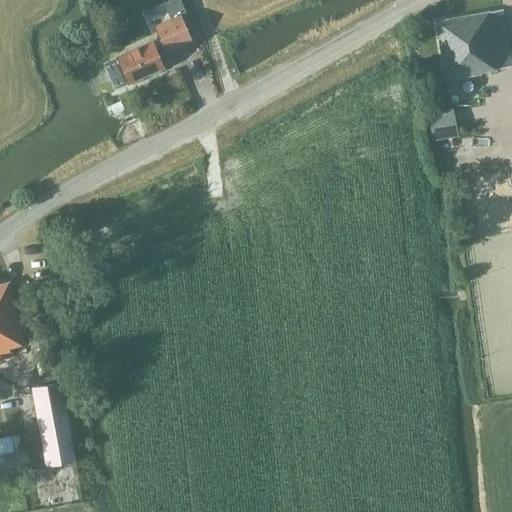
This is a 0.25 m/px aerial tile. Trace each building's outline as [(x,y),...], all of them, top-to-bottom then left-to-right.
[(164,69),(159,57),(193,42),(181,15),(186,13),(180,0),(170,0),(163,3),(170,20),(155,26),(160,40),(152,43),(152,42),(116,58),(103,64),(115,90),(128,85),(164,69)] [(496,70),(511,67),(502,10),(488,13),(488,12),(434,22),(445,81),(480,75),(480,73),(496,70)] [(71,47),(60,52),(68,72),(79,67),(71,47)] [(119,101),(108,106),(112,114),(123,109),(119,101)] [(452,136),(448,118),(448,113),(424,117),(427,140),(452,136)] [(9,349),(25,345),(9,283),(0,285),(0,355),(10,353),(9,349)] [(45,467),(75,462),(62,384),(31,389),(45,467)] [(15,433),(0,435),(0,452),(17,450),(15,433)] [(0,475),(31,471),(27,450),(0,454),(0,475)]
